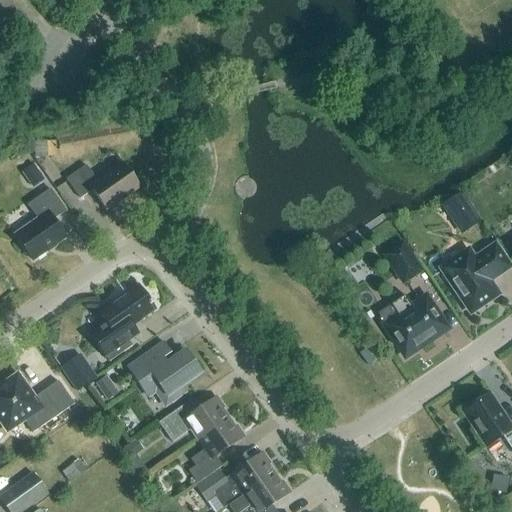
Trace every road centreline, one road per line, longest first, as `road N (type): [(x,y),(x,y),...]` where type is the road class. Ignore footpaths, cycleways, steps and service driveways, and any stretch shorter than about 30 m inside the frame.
road 1 (unclassified): [(138,255),(200,187),(203,147),(99,0)]
road 2 (residential): [(341,439),(309,436),(287,422),(168,262),(138,255)]
road 3 (residential): [(341,439),(511,327)]
road 4 (residential): [(138,255),(102,264),(0,336)]
